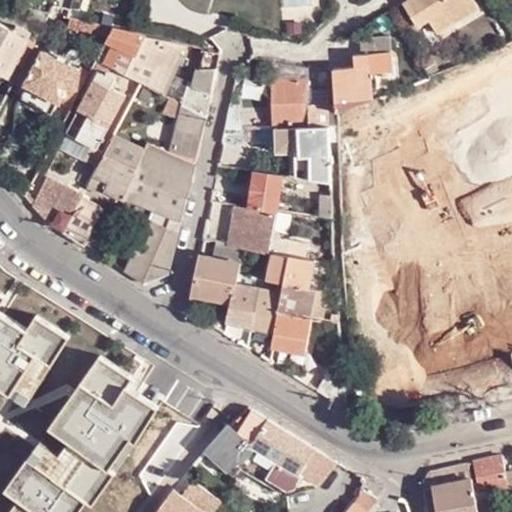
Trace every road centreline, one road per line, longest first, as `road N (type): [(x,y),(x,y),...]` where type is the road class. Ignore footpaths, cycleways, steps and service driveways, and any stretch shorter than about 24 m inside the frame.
road 1 (residential): [(232,33),(173,334)]
road 2 (residential): [(417,446),(347,439),(173,334)]
road 3 (residential): [(173,334),(34,246),(0,207)]
road 4 (unknown): [(384,138),(511,92)]
